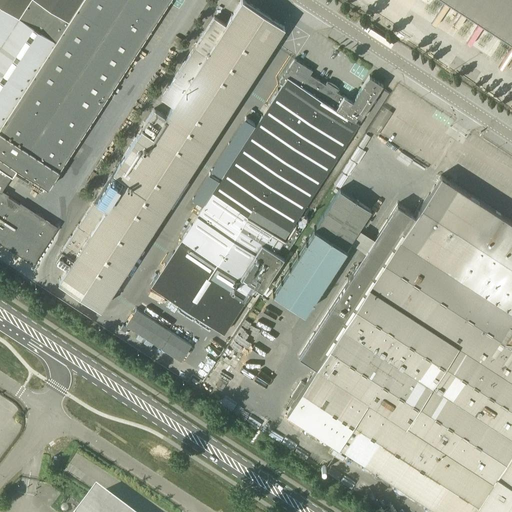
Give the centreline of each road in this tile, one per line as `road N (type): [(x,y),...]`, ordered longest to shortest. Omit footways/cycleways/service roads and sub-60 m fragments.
road 1 (secondary): [(318,511),(0,304)]
road 2 (secondary): [(63,362),(294,511)]
road 3 (unclassified): [(511,137),(300,0)]
road 4 (unclassified): [(199,511),(48,413)]
